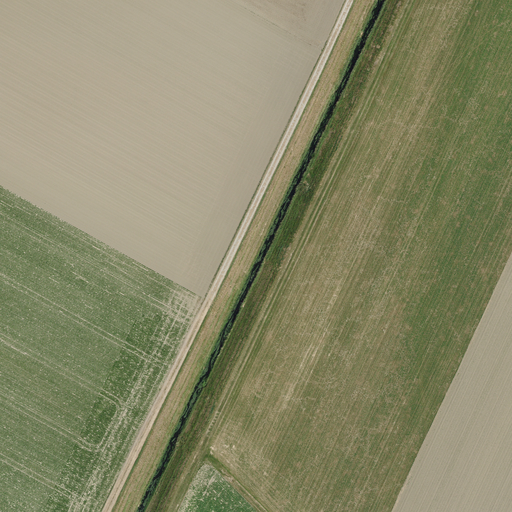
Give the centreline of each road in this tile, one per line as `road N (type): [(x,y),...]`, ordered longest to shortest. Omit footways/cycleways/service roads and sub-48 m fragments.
road 1 (track): [(350,0),(108,511)]
road 2 (track): [(411,0),(173,511)]
